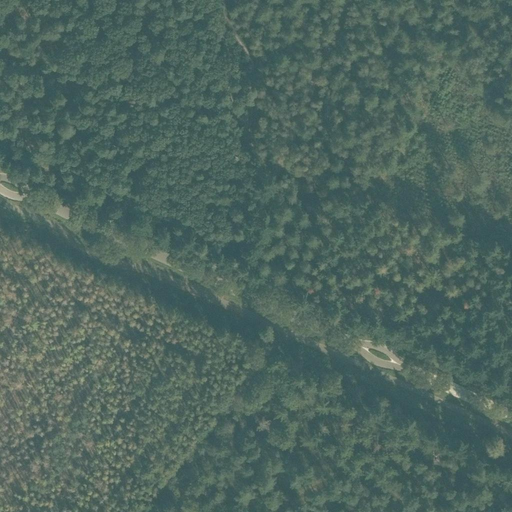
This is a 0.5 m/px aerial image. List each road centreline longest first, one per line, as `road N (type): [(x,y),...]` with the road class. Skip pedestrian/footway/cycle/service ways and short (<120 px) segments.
road 1 (unclassified): [(227,285),(347,0)]
road 2 (tertiary): [(41,201),(227,285)]
road 3 (tertiary): [(349,342),(227,285)]
